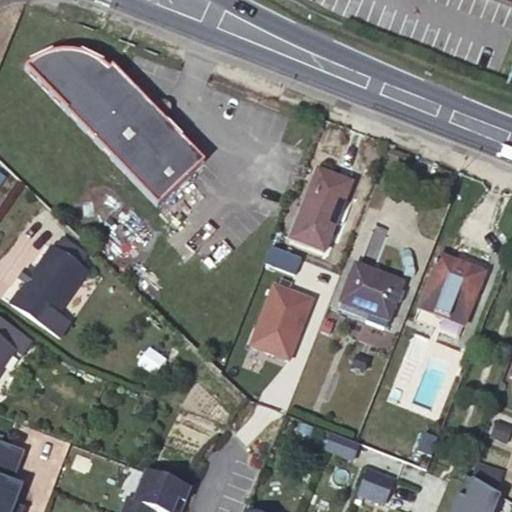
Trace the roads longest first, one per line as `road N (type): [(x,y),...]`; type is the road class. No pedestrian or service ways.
road 1 (primary): [(113,0),(348,88),(395,91)]
road 2 (primary): [(395,91),(230,0)]
road 3 (primary): [(395,91),(511,137)]
